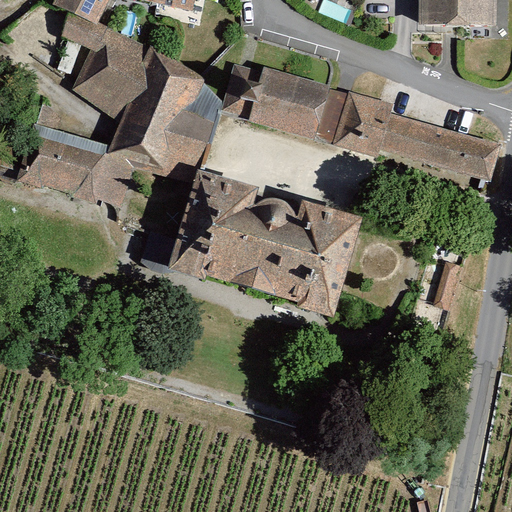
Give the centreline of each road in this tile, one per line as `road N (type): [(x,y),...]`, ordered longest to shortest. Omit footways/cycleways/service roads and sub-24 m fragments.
road 1 (tertiary): [(511,206),(457,511)]
road 2 (unknown): [(230,139),(511,212)]
road 3 (residential): [(511,110),(303,30),(265,11),(260,0)]
